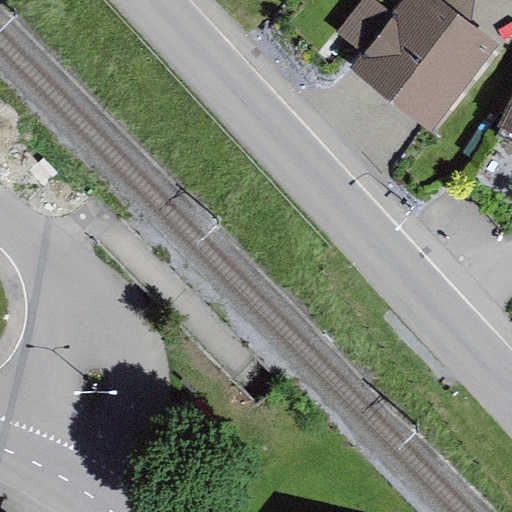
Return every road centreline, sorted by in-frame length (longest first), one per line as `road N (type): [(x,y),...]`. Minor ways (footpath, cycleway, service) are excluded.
road 1 (tertiary): [(430,312),(140,0)]
road 2 (residential): [(0,218),(50,261),(82,305),(92,350),(85,399),(42,465)]
